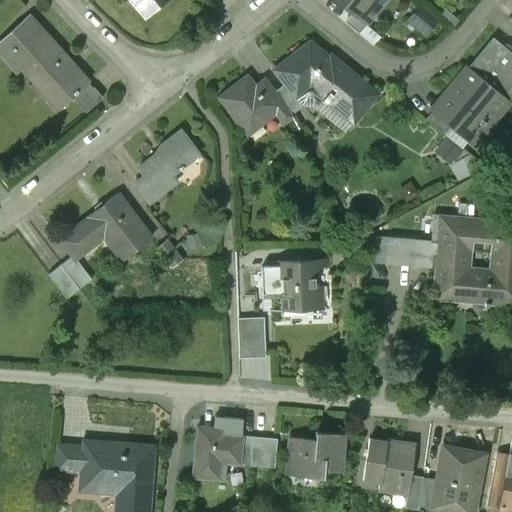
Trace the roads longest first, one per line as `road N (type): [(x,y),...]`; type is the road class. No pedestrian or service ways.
road 1 (residential): [(0,375),(511,422)]
road 2 (residential): [(304,0),(396,65),(443,57),(486,0)]
road 3 (residential): [(165,91),(0,214)]
road 4 (residential): [(275,0),(165,91)]
road 5 (residential): [(66,0),(165,91)]
